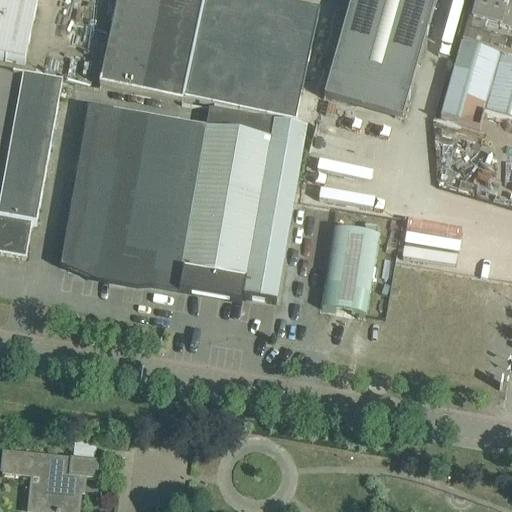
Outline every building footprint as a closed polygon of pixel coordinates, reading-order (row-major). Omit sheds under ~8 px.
[(38,0),(0,0),(0,60),(24,66),(38,0)] [(181,106),(183,99),(203,0),(117,0),(98,88),(181,106)] [(203,0),(183,99),(230,110),(253,0),(203,0)] [(265,0),(253,0),(230,110),(315,128),(321,100),(301,96),(319,12),(265,0)] [(351,0),(323,100),(402,123),(435,9),(437,0),(351,0)] [(462,45),(502,56),(506,40),(483,34),(486,23),(511,30),(511,0),(478,0),(477,3),(474,2),(461,45),(462,45)] [(511,58),(502,56),(462,45),(440,122),(479,133),(484,117),(511,124),(511,58)] [(0,172),(17,77),(12,76),(0,73),(0,172)] [(62,85),(17,77),(0,172),(0,220),(32,226),(37,227),(62,85)] [(150,292),(177,297),(181,274),(206,132),(87,110),(63,249),(60,269),(60,270),(97,285),(137,293),(150,292)] [(269,143),(245,285),(242,300),(276,306),(306,130),(273,124),(273,125),(269,143)] [(269,143),(206,132),(181,274),(245,285),(269,143)] [(32,226),(0,220),(0,256),(26,261),(29,242),(32,226)] [(335,231),(322,311),(366,319),(379,238),(335,231)] [(245,285),(181,274),(177,297),(241,308),(242,300),(245,285)] [(100,463),(80,461),(70,460),(70,461),(2,454),(0,472),(0,474),(41,479),(37,511),(78,511),(82,480),(98,482),(100,463)]
